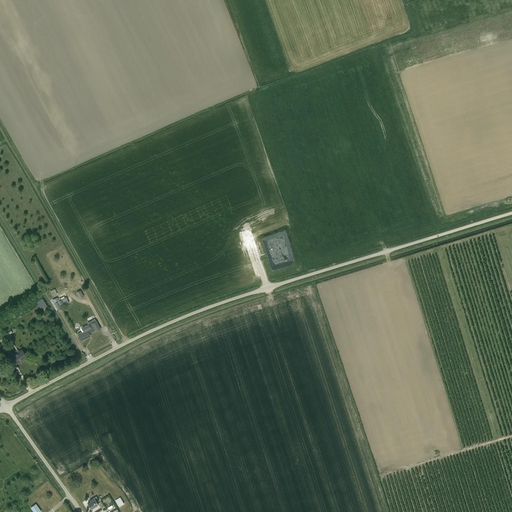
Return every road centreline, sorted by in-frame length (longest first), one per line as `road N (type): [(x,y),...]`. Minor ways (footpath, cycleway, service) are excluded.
road 1 (unclassified): [(5,406),(189,315),(511,213)]
road 2 (unclassified): [(77,511),(5,406)]
